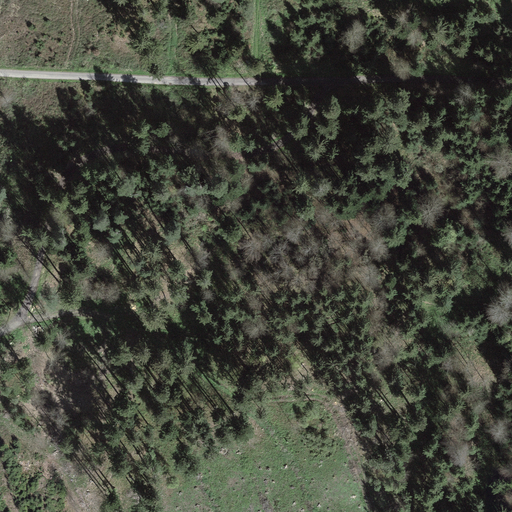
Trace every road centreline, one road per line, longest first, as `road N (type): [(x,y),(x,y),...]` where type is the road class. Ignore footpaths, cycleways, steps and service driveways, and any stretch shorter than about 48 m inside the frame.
road 1 (track): [(0,72),(511,84)]
road 2 (track): [(19,327),(75,310),(201,335),(268,332),(511,299)]
road 3 (track): [(0,333),(19,327),(55,193),(74,164),(117,147),(265,153),(298,127),(317,78)]
